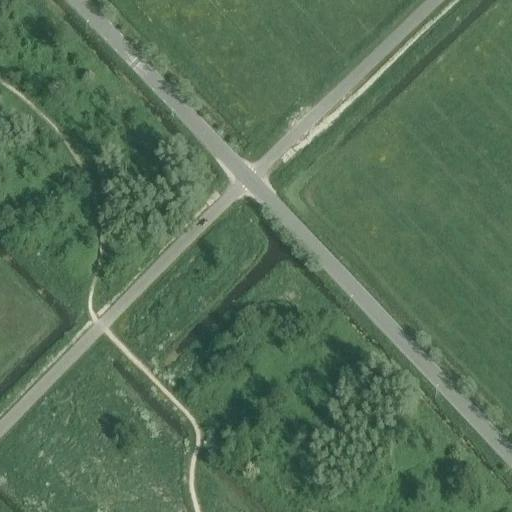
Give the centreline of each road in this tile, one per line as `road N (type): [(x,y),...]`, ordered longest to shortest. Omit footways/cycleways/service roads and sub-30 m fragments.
road 1 (tertiary): [(511,454),(83,0)]
road 2 (unknown): [(235,158),(0,412)]
